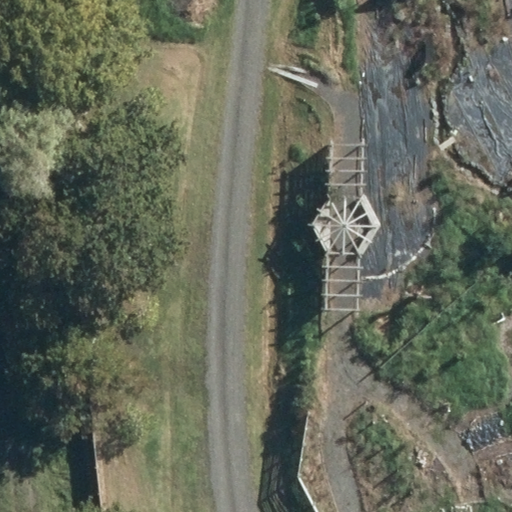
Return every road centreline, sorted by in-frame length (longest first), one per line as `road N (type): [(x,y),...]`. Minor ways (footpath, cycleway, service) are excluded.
road 1 (track): [(225,511),(280,0)]
road 2 (track): [(42,511),(0,146)]
